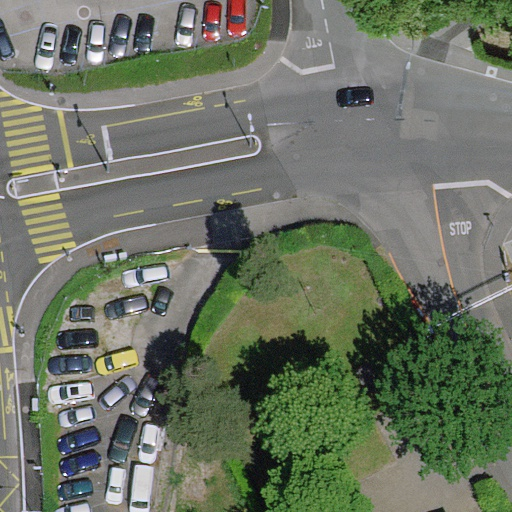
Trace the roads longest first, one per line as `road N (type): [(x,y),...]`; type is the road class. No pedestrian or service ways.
road 1 (tertiary): [(0,237),(276,178),(381,124)]
road 2 (tertiary): [(381,124),(261,109),(0,147)]
road 3 (residential): [(511,424),(446,267),(432,212),(381,124)]
road 4 (residential): [(381,124),(334,67),(322,0)]
road 5 (tertiary): [(511,130),(381,124)]
